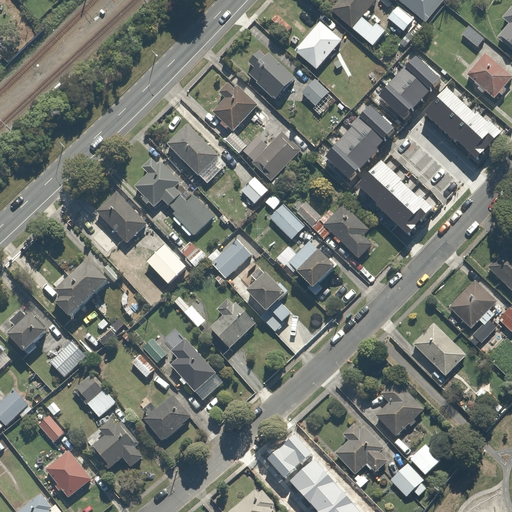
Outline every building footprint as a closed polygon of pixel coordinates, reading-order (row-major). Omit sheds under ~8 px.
[(374,0),(339,0),(330,11),(351,29),(374,0)] [(444,0),(400,0),(424,22),(444,0)] [(397,6),(386,19),(402,33),(413,21),(397,6)] [(511,52),(511,6),(501,19),(508,25),(496,39),(511,52)] [(373,27),(363,18),(353,29),(373,47),(388,31),(378,21),(373,27)] [(341,42),(318,22),(294,51),(316,71),(341,42)] [(464,22),(451,37),(464,49),(470,42),(478,49),(485,41),(464,22)] [(256,68),(249,75),(273,99),(295,78),(271,54),(266,59),(259,52),(250,62),(256,68)] [(481,87),(494,98),(511,78),(511,76),(486,54),(459,84),(473,96),(481,87)] [(404,61),(394,72),(408,85),(418,74),(404,61)] [(315,80),(302,92),(314,106),(308,112),(315,119),(334,102),(315,80)] [(221,122),(218,125),(227,132),(229,129),(232,132),(255,105),(229,82),(218,95),(223,100),(211,114),(221,122)] [(437,103),(426,116),(447,134),(472,106),(444,82),(431,97),(437,103)] [(389,92),(375,108),(395,125),(403,115),(416,126),(422,120),(389,92)] [(220,154),(190,124),(167,147),(196,177),(220,154)] [(390,147),(398,155),(393,160),(402,170),(408,164),(416,172),(436,152),(410,126),(390,147)] [(268,147),(259,138),(245,151),(254,160),(251,163),(270,182),(299,153),(281,134),(268,147)] [(362,139),(353,150),(390,187),(371,204),(389,224),(420,196),(362,139)] [(189,237),(214,213),(193,191),(189,194),(179,184),(183,181),(157,155),(142,170),(147,176),(132,191),(150,210),(161,199),(175,213),(170,218),(189,237)] [(269,192),(254,177),(240,191),(256,206),(269,192)] [(147,224),(115,191),(94,212),(126,245),(147,224)] [(284,204),(269,218),(291,241),(306,227),(284,204)] [(359,258),(372,244),(364,237),(370,230),(344,205),(324,226),(342,243),(359,258)] [(118,242),(103,227),(91,239),(106,254),(118,242)] [(253,256),(236,241),(213,265),(229,281),(253,256)] [(511,241),(487,268),(511,292),(511,241)] [(334,267),(309,242),(286,264),(311,290),(334,267)] [(206,257),(191,243),(181,253),(196,268),(206,257)] [(183,257),(174,249),(166,257),(175,265),(183,257)] [(108,281),(87,261),(83,265),(78,260),(64,275),(69,280),(57,292),(63,298),(57,304),(72,319),(108,281)] [(284,297),(265,274),(244,292),(265,315),(270,311),(283,327),(293,318),(279,301),(284,297)] [(475,280),(448,309),(471,330),(498,301),(475,280)] [(234,304),(229,298),(216,310),(222,317),(210,329),(228,348),(256,322),(237,301),(234,304)] [(511,308),(511,307),(498,321),(511,335),(511,308)] [(11,335),(30,355),(38,347),(34,343),(48,330),(32,315),(11,335)] [(433,324),(412,345),(445,378),(466,357),(433,324)] [(154,339),(143,348),(157,363),(167,353),(154,339)] [(185,339),(169,353),(176,360),(170,366),(180,377),(176,381),(184,390),(188,386),(202,403),(224,384),(185,339)] [(87,358),(69,340),(61,348),(64,351),(50,364),(66,380),(87,358)] [(0,370),(12,359),(0,346),(0,370)] [(157,367),(143,352),(131,363),(145,378),(157,367)] [(118,403),(95,375),(75,391),(99,419),(118,403)] [(394,438),(425,411),(396,378),(378,394),(388,405),(375,416),(394,438)] [(28,404),(12,389),(0,401),(0,419),(8,426),(28,404)] [(189,417),(172,396),(143,421),(160,441),(189,417)] [(49,415),(38,425),(53,442),(64,433),(49,415)] [(335,451),(357,476),(369,465),(373,470),(392,454),(362,418),(342,436),(347,441),(335,451)] [(131,467),(143,456),(136,449),(141,444),(122,423),(116,429),(111,422),(99,433),(102,437),(90,448),(110,470),(123,459),(131,467)] [(426,443),(409,460),(426,477),(443,460),(426,443)] [(287,471),(299,486),(290,494),(303,509),(313,501),(335,481),(316,460),(312,464),(300,449),(288,460),(293,466),(287,471)] [(94,478),(71,451),(47,471),(69,499),(94,478)] [(413,499),(419,506),(435,492),(409,464),(389,482),(405,499),(413,492),(416,496),(413,499)] [(274,511),(277,510),(258,488),(231,511),(274,511)] [(47,511),(53,508),(42,493),(18,511),(47,511)]
